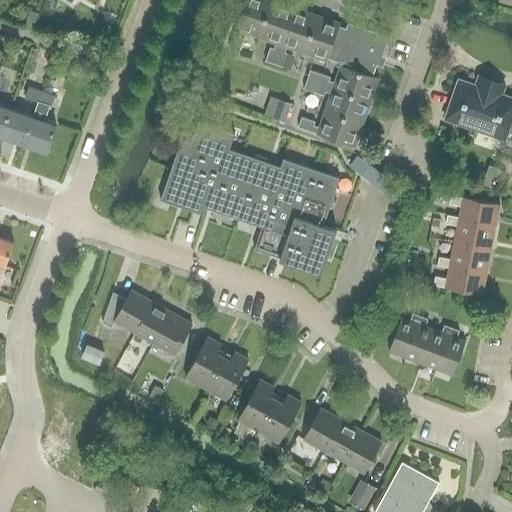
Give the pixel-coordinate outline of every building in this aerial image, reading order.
[(356,146),(371,100),(379,77),(374,75),(378,62),(381,63),(390,36),(349,22),(347,28),(340,25),(341,23),(275,0),(246,0),(236,29),(237,29),(230,48),(240,51),(245,38),(241,36),(243,31),(277,43),(275,48),(271,47),(266,60),(285,67),(290,53),(286,52),(288,47),(328,60),(329,58),(343,62),(342,64),(336,81),(331,80),(332,76),(311,69),(305,88),(325,95),(326,91),(332,93),(320,126),(315,125),(316,121),(303,116),(299,126),(318,133),(356,146)] [(36,24),(40,13),(20,6),(16,17),(36,24)] [(43,50),(39,61),(51,65),(55,54),(43,50)] [(11,80),(0,75),(0,88),(7,91),(11,80)] [(459,79),(445,119),(502,139),(500,145),(502,149),(511,152),(511,127),(510,127),(511,121),(511,97),(502,95),(504,90),(477,81),(476,85),(459,79)] [(38,102),(42,91),(29,86),(25,98),(38,102)] [(56,95),(42,91),(38,102),(51,106),(56,95)] [(285,122),(292,103),(279,99),(273,118),(285,122)] [(0,136),(1,137),(11,109),(0,104),(0,136)] [(23,145),(33,116),(11,109),(1,137),(23,145)] [(56,124),(33,116),(23,145),(47,153),(56,124)] [(284,159),(281,167),(229,149),(234,134),(199,122),(192,143),(182,139),(162,199),(195,211),(195,210),(204,213),(206,207),(262,226),(254,249),(320,271),(331,239),(320,235),(323,225),(339,178),(284,159)] [(448,214),(447,218),(496,227),(500,204),(463,197),(463,198),(451,195),(450,204),(461,206),(459,217),(448,214)] [(458,226),(454,242),(491,250),(496,227),(447,218),(446,223),(458,226)] [(0,237),(0,264),(6,266),(14,242),(0,237)] [(439,257),(438,263),(487,272),(491,250),(454,242),(451,259),(439,257)] [(487,272),(438,263),(438,265),(449,268),(447,279),(435,276),(434,285),(446,287),(445,288),(482,295),(487,272)] [(111,327),(114,321),(135,332),(152,302),(131,290),(126,299),(113,292),(103,322),(111,327)] [(152,302),(135,332),(155,343),(172,313),(152,302)] [(172,313),(155,343),(175,355),(192,324),(172,313)] [(389,351),(405,357),(421,316),(413,313),(410,321),(401,317),(389,351)] [(421,316),(405,357),(421,363),(433,329),(425,326),(428,319),(421,316)] [(433,329),(421,363),(437,369),(452,328),(445,325),(442,333),(433,329)] [(452,328),(437,369),(453,375),(466,341),(457,338),(460,331),(452,328)] [(206,389),(224,356),(217,352),(221,345),(208,337),(186,377),(206,389)] [(104,352),(87,345),(83,356),(99,363),(104,352)] [(230,360),(224,356),(206,389),(227,400),(249,359),(235,352),(230,360)] [(118,363),(113,372),(132,383),(137,373),(132,370),(118,363)] [(259,431),(276,399),(270,395),(274,387),(260,380),(238,420),(259,431)] [(155,384),(149,395),(159,401),(165,390),(155,384)] [(283,403),(276,399),(259,431),(279,442),(301,402),(287,395),(283,403)] [(304,439),(324,450),(341,419),(321,408),(304,439)] [(324,450),(344,461),(361,430),(341,419),(324,450)] [(361,430),(344,461),(364,472),(381,442),(361,430)] [(422,511),(439,482),(402,461),(374,511),(422,511)] [(365,508),(376,488),(364,481),(352,501),(365,508)]
